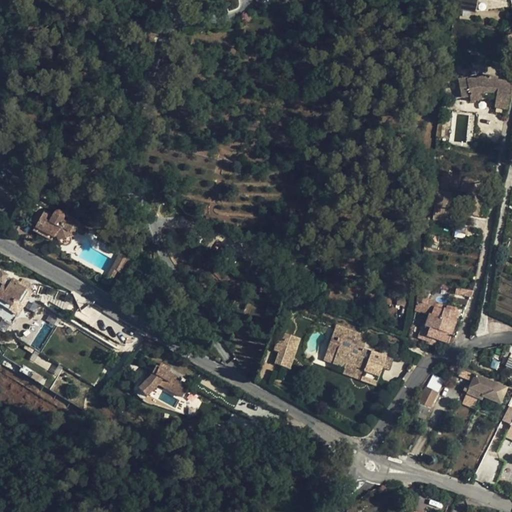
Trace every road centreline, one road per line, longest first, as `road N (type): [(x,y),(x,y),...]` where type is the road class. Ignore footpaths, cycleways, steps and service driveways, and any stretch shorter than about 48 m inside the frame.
road 1 (residential): [(0,241),(323,427)]
road 2 (unknown): [(451,348),(484,255),(511,102)]
road 3 (residential): [(379,431),(421,369),(451,348),(511,331)]
